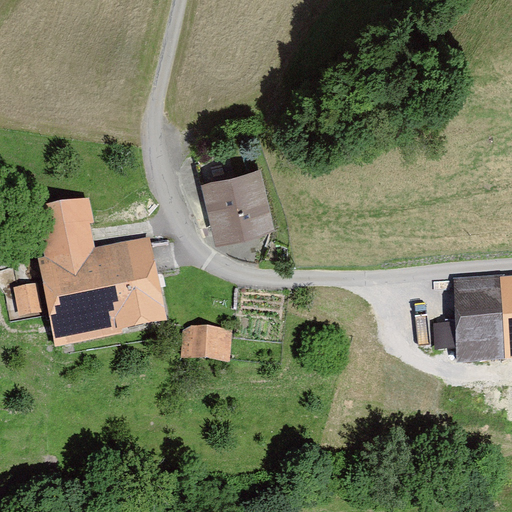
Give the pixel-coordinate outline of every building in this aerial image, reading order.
[(267,162),(218,171),(229,229),(278,220),(267,162)] [(65,347),(170,326),(154,243),(98,254),(91,215),(40,225),(65,347)] [(14,277),(20,306),(46,301),(40,272),(14,277)] [(511,295),(465,296),(466,371),(511,369),(511,295)] [(233,335),(192,334),(192,356),(232,357),(233,335)]
